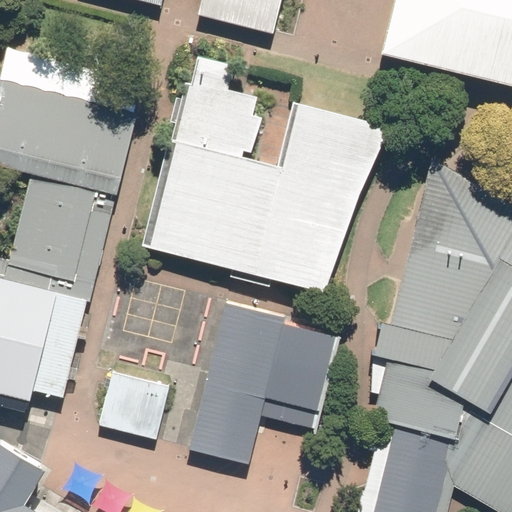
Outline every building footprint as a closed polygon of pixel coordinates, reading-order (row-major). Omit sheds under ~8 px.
[(202,0),(201,5),(281,23),(286,0),(202,0)] [(511,0),(388,0),(380,35),(511,65),(511,0)] [(192,51),(146,242),(322,289),(332,256),(387,125),(295,100),(279,166),(244,158),(262,94),(226,83),(233,58),(192,51)] [(0,397),(34,406),(38,387),(61,393),(133,106),(0,73),(0,74),(0,162),(33,171),(11,260),(0,256),(0,397)] [(392,419),(369,511),(440,511),(449,480),(510,511),(511,511),(511,202),(434,153),(392,319),(378,317),(372,346),(386,351),(374,415),(392,419)] [(228,302),(190,445),(243,459),(257,405),(315,419),(338,330),(228,302)] [(171,385),(116,371),(102,422),(158,436),(171,385)] [(0,511),(54,511),(31,498),(51,466),(0,449),(0,511)]
